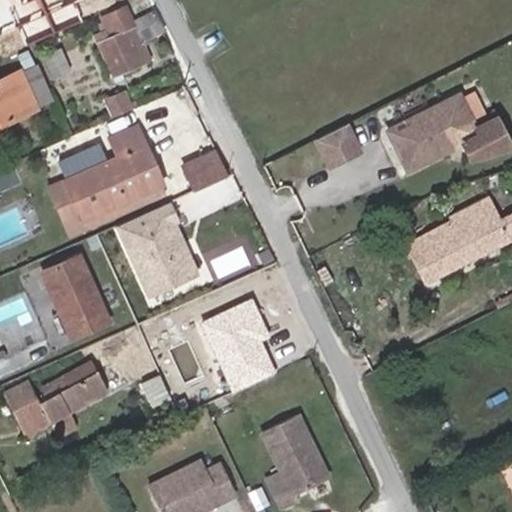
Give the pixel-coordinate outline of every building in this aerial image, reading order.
[(124,7),(100,18),(103,22),(98,25),(101,32),(92,36),(112,77),(149,59),(141,41),(162,30),(153,11),(131,21),(124,7)] [(59,45),(41,53),(51,76),(69,67),(59,45)] [(52,99),(36,64),(22,70),(39,106),(52,99)] [(0,123),(35,108),(18,71),(0,78),(0,123)] [(131,107),(124,91),(104,99),(112,116),(131,107)] [(458,94),(387,131),(407,170),(462,142),(470,158),(505,148),(490,119),(474,127),(458,94)] [(326,161),(356,146),(344,124),(315,138),(326,161)] [(82,218),(160,183),(135,128),(110,139),(119,157),(65,181),(82,218)] [(65,172),(114,152),(108,138),(59,158),(65,172)] [(194,190),(228,175),(216,151),(183,165),(194,190)] [(73,232),(163,192),(160,183),(82,218),(65,181),(53,186),(73,232)] [(425,281),(511,235),(511,212),(497,221),(486,198),(448,217),(449,222),(406,244),(425,281)] [(182,242),(173,222),(176,220),(168,202),(116,225),(147,295),(196,274),(184,247),(180,249),(178,244),(182,242)] [(107,322),(78,255),(41,271),(49,289),(52,288),(60,307),(58,308),(71,338),(107,322)] [(60,307),(52,288),(49,289),(58,308),(60,307)] [(216,321),(255,304),(249,290),(209,306),(216,321)] [(171,349),(158,323),(141,331),(154,358),(171,349)] [(69,413),(107,393),(91,361),(43,386),(46,392),(41,394),(43,399),(38,401),(28,381),(3,394),(21,429),(31,425),(35,432),(50,423),(69,413)] [(179,393),(167,369),(141,382),(152,406),(179,393)] [(57,438),(76,427),(69,413),(50,423),(57,438)] [(327,478),(295,414),(261,431),(280,470),(266,477),(282,509),(297,501),(294,494),(327,478)] [(35,432),(31,425),(21,429),(25,436),(35,432)] [(195,511),(235,493),(221,464),(206,471),(201,461),(147,487),(158,511),(195,511)]
